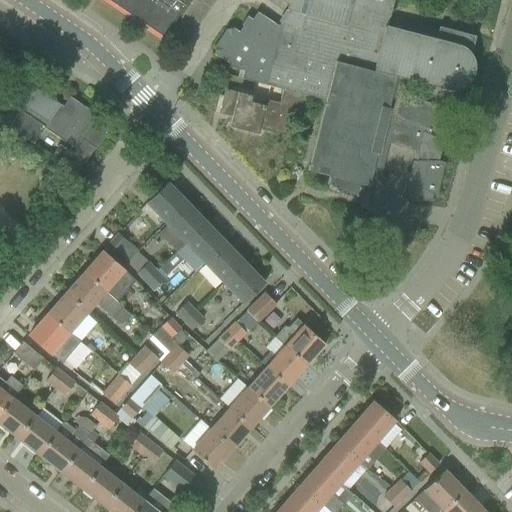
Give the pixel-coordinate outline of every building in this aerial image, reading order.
[(119,0),(116,6),(130,16),(134,10),(143,16),(139,21),(153,0),(119,0)] [(153,0),(139,21),(140,22),(144,16),(152,22),(148,28),(163,38),(188,0),(153,0)] [(214,47),(213,47),(213,48),(215,48),(216,54),(214,54),(215,56),(216,55),(228,64),(227,67),(243,71),(241,79),(282,90),(295,93),(304,95),(325,101),(335,63),(375,73),(387,26),(393,0),(278,0),(288,6),(287,11),(279,23),(279,26),(275,25),(256,12),(251,20),(246,17),(241,25),(242,26),(238,32),(233,29),(233,28),(232,29),(232,30),(226,31),(226,30),(224,30),(225,31),(214,47)] [(387,26),(375,73),(404,80),(404,79),(423,84),(421,93),(458,102),(461,88),(467,83),(472,76),(474,69),(473,61),(470,54),(475,36),(438,27),(435,39),(387,26)] [(325,101),(307,170),(329,176),(327,185),(330,186),(329,188),(334,189),(334,191),(337,192),(337,194),(342,195),(342,196),(343,197),(344,195),(345,196),(344,198),(346,198),(347,196),(350,197),(349,199),(351,200),(351,197),(356,199),(356,197),(357,197),(359,192),(360,189),(362,190),(361,192),(366,193),(371,174),(380,177),(389,141),(394,142),(393,146),(416,152),(417,152),(419,139),(411,138),(412,126),(425,127),(424,132),(429,133),(430,129),(439,131),(445,107),(400,95),(404,80),(375,73),(335,63),(325,101)] [(67,150),(58,144),(49,160),(72,175),(81,162),(83,163),(93,148),(96,150),(112,126),(68,97),(62,107),(23,81),(20,87),(10,80),(0,94),(0,99),(18,112),(8,128),(32,144),(43,128),(70,146),(67,150)] [(298,117),(304,95),(295,93),(282,90),(279,103),(264,99),(263,105),(249,102),(251,96),(224,89),(218,114),(231,117),(228,127),(258,135),(260,130),(286,136),(290,121),(286,120),(287,115),(298,117)] [(405,181),(402,194),(409,196),(409,201),(432,201),(432,200),(433,195),(436,195),(444,163),(438,161),(442,142),(429,135),(429,133),(424,132),(425,127),(412,126),(411,138),(419,139),(417,152),(416,152),(416,161),(412,161),(412,162),(416,162),(411,182),(405,181)] [(166,223),(186,204),(166,183),(146,203),(166,223)] [(176,252),(205,224),(186,204),(166,223),(167,225),(158,234),(176,252)] [(176,252),(156,271),(163,278),(183,260),(195,272),(204,263),(224,244),(205,224),(176,252)] [(108,245),(128,263),(139,251),(128,242),(128,243),(117,234),(108,245)] [(204,263),(223,283),(244,263),(224,244),(204,263)] [(84,272),(104,291),(123,270),(102,251),(84,272)] [(148,263),(136,274),(144,283),(156,271),(148,263)] [(244,263),(223,283),(243,304),(264,284),(244,263)] [(156,271),(144,283),(152,291),(164,280),(163,278),(156,271)] [(84,272),(65,293),(86,312),(94,303),(121,326),(130,316),(122,309),(122,308),(103,291),(104,291),(84,272)] [(65,293),(47,314),(68,332),(86,312),(65,293)] [(265,294),(246,312),(257,322),(275,305),(265,294)] [(186,302),(174,314),(183,323),(195,311),(186,302)] [(195,311),(183,323),(191,331),(203,320),(195,311)] [(68,332),(47,314),(28,336),(43,349),(58,362),(60,364),(79,342),(77,340),(68,332)] [(176,344),(171,338),(180,329),(170,318),(152,337),(168,352),(176,344)] [(283,347),(304,366),(324,344),(296,319),(288,328),(283,327),(274,338),(284,347),(283,347)] [(226,329),(237,340),(246,331),(235,321),(226,329)] [(217,338),(228,349),(237,340),(226,329),(217,338)] [(180,331),(172,338),(179,345),(186,338),(180,331)] [(12,354),(13,354),(33,371),(43,359),(22,342),(12,354)] [(188,356),(177,346),(176,345),(168,354),(181,365),(188,356)] [(144,347),(135,356),(148,367),(156,358),(144,347)] [(264,368),(286,387),(304,366),(283,347),(274,357),(269,353),(260,363),(265,367),(264,368)] [(160,363),(172,374),(181,365),(168,354),(160,362),(160,363)] [(148,367),(135,356),(127,365),(131,368),(139,376),(140,376),(148,367)] [(45,382),(54,389),(65,375),(56,368),(45,382)] [(246,388),(267,408),(286,387),(264,368),(246,388)] [(65,375),(54,389),(64,396),(67,392),(74,383),(65,375)] [(118,375),(102,394),(114,406),(131,387),(130,386),(121,378),(118,375)] [(0,412),(11,398),(21,385),(9,376),(5,383),(0,379),(0,412)] [(139,410),(140,409),(160,386),(149,376),(129,399),(120,409),(131,419),(139,410)] [(228,409),(249,428),(267,408),(246,388),(228,409)] [(33,416),(11,398),(0,412),(0,425),(16,438),(33,416)] [(376,441),(381,435),(395,420),(374,401),(355,423),(376,441)] [(98,423),(108,409),(99,403),(89,416),(98,423)] [(33,416),(16,438),(38,455),(56,433),(63,423),(61,425),(39,408),(33,416)] [(108,431),(118,418),(108,409),(98,423),(99,423),(92,432),(97,436),(104,427),(108,431)] [(231,448),(249,428),(228,409),(210,429),(231,448)] [(56,433),(38,455),(60,473),(86,439),(89,435),(78,426),(74,431),(74,430),(74,431),(63,423),(56,433)] [(337,444),(357,462),(376,441),(355,423),(337,444)] [(191,451),(197,456),(212,470),(231,448),(210,429),(191,451)] [(139,433),(129,447),(140,456),(151,442),(139,433)] [(91,444),(86,439),(60,473),(82,490),(99,468),(108,457),(91,444)] [(162,451),(151,442),(140,456),(152,465),(162,451)] [(357,462),(337,444),(319,464),(339,482),(357,462)] [(428,455),(427,455),(418,464),(428,474),(438,465),(428,455)] [(180,467),(175,462),(165,474),(171,479),(177,484),(177,483),(187,491),(196,479),(180,467)] [(319,464),(300,486),(330,511),(336,511),(343,504),(343,505),(352,496),(347,491),(348,490),(319,464)] [(99,468),(82,490),(104,507),(121,485),(99,468)] [(414,499),(426,511),(440,511),(463,490),(443,470),(423,490),(414,499)] [(391,488),(403,501),(411,492),(400,480),(391,488)] [(121,485),(104,507),(110,511),(135,511),(143,503),(121,485)] [(330,511),(300,486),(282,507),(287,511),(330,511)] [(391,488),(382,496),(394,509),(403,501),(391,488)] [(153,490),(143,503),(135,511),(171,511),(175,507),(153,490)] [(480,511),(482,511),(463,490),(440,511),(480,511)]
